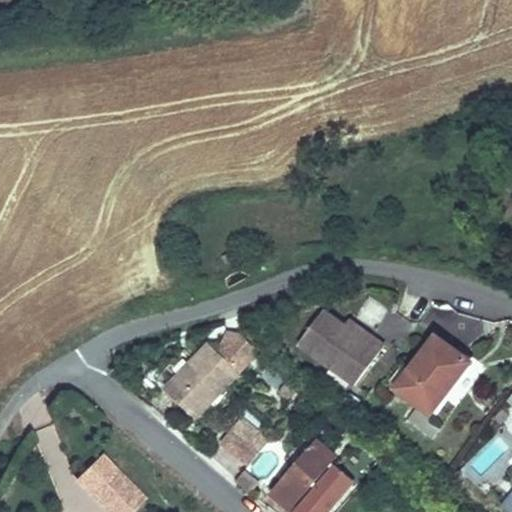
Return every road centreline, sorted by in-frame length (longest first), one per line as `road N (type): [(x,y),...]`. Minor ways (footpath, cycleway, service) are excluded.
road 1 (residential): [(511,308),(405,273),(348,264),(298,274),(121,339),(84,361)]
road 2 (residential): [(77,366),(241,511)]
